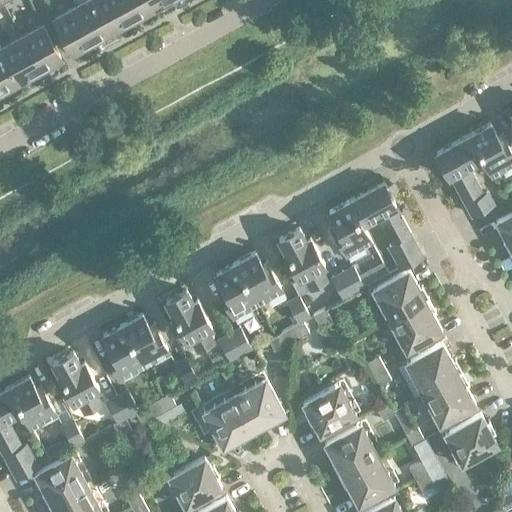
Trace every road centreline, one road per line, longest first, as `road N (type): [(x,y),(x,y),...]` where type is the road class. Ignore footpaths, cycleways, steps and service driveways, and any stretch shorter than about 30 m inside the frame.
road 1 (residential): [(0,366),(393,151)]
road 2 (residential): [(0,142),(263,0)]
road 3 (residential): [(454,252),(452,288),(511,395)]
road 4 (residential): [(270,511),(248,473),(287,451),(320,511)]
road 5 (residential): [(393,151),(511,91)]
